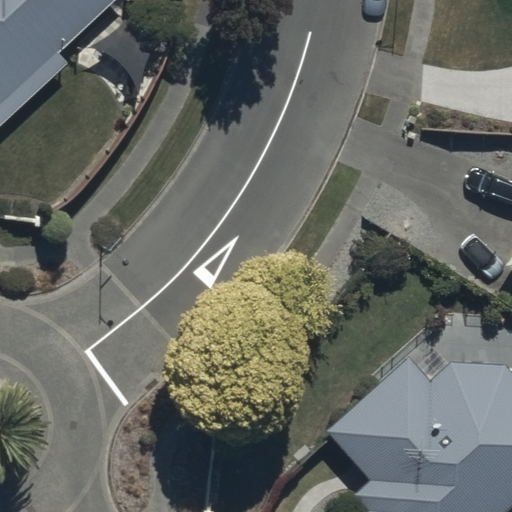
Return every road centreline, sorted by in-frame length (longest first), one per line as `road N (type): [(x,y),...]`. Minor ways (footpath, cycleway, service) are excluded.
road 1 (residential): [(63,369),(200,251),(296,95),(327,0)]
road 2 (residential): [(63,369),(81,434),(73,466),(35,511)]
